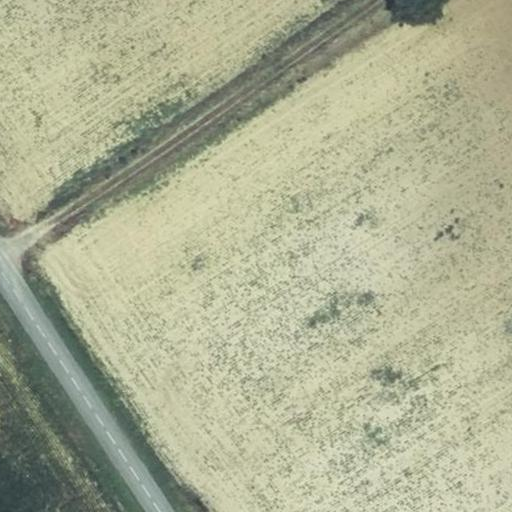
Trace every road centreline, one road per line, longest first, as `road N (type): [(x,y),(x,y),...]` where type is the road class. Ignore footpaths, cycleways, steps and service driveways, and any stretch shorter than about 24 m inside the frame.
road 1 (track): [(11,242),(347,0)]
road 2 (unclassified): [(192,511),(0,225)]
